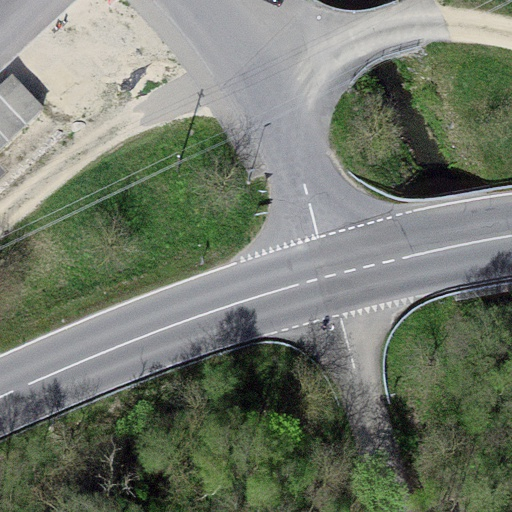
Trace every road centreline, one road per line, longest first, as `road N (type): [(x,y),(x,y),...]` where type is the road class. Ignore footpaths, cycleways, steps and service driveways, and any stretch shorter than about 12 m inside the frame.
road 1 (secondary): [(330,275),(209,311),(0,398)]
road 2 (unclassified): [(201,0),(269,75),(330,275)]
road 3 (track): [(0,216),(95,134),(269,75)]
road 4 (track): [(511,39),(425,18),(269,75)]
road 5 (track): [(394,511),(330,275)]
road 6 (secondary): [(511,235),(330,275)]
